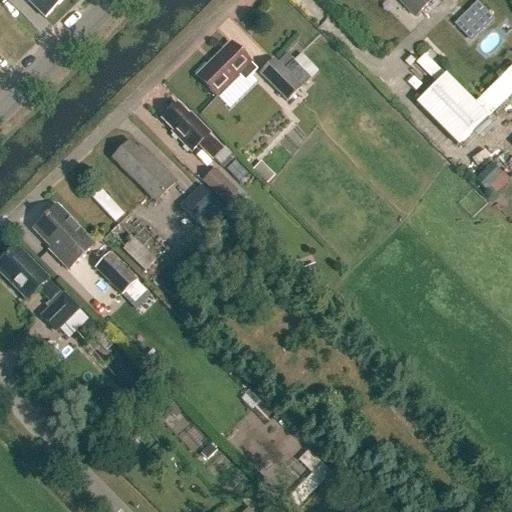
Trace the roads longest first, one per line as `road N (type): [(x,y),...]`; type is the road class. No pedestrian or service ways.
road 1 (residential): [(0,235),(237,0)]
road 2 (residential): [(118,511),(26,419),(0,379)]
road 3 (tertiary): [(0,105),(109,0)]
